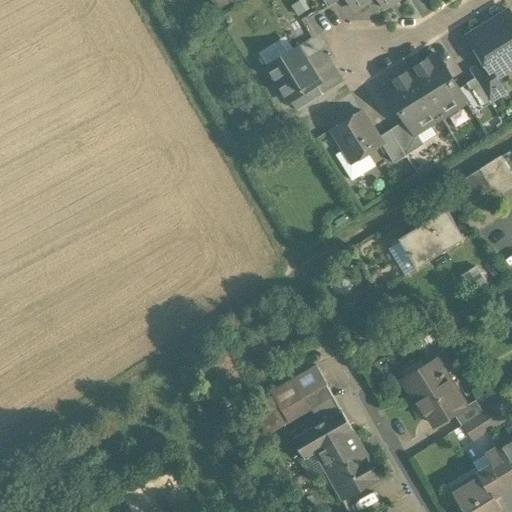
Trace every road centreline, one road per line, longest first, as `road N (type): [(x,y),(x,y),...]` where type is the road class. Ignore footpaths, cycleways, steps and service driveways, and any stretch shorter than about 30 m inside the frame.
road 1 (track): [(0,456),(295,271)]
road 2 (track): [(295,271),(511,140)]
road 3 (residential): [(326,345),(423,511)]
road 4 (track): [(230,161),(136,0)]
road 5 (track): [(367,64),(342,90),(230,161)]
road 6 (track): [(230,161),(295,271)]
road 7 (residential): [(473,0),(367,64)]
